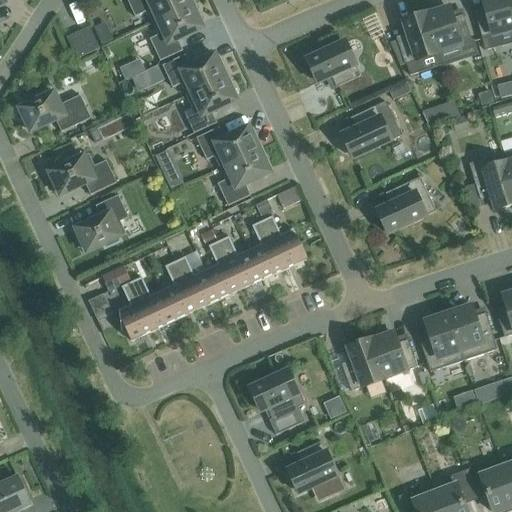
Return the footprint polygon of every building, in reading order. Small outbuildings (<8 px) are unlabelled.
[(147,12),(153,24),(194,5),(191,0),(126,0),(135,18),(147,12)] [(511,31),(511,14),(508,0),(483,0),(486,9),(475,12),(482,40),(511,31)] [(194,5),(153,24),(158,36),(150,40),(160,62),(183,52),(178,41),(203,29),(201,25),(203,24),(194,5)] [(439,9),(425,13),(439,54),(473,43),(463,16),(452,19),(449,8),(440,11),(439,9)] [(407,35),(396,38),(405,65),(439,54),(425,13),(403,21),(407,35)] [(90,28),(78,33),(88,55),(100,49),(90,28)] [(306,61),(317,84),(332,77),(337,88),(361,77),(345,43),(306,61)] [(181,85),(186,97),(228,78),(219,59),(217,60),(215,56),(190,67),(185,56),(162,67),(173,89),(181,85)] [(228,78),(186,97),(192,109),(184,113),(194,135),(217,124),(211,113),(236,101),(235,97),(237,96),(228,78)] [(37,102),(20,110),(21,112),(19,113),(27,131),(29,130),(31,133),(56,121),(61,133),(91,120),(81,96),(60,106),(54,94),(51,95),(50,91),(35,98),(37,102)] [(342,136),(353,160),(391,142),(375,107),(351,119),(356,130),(342,136)] [(430,130),(459,121),(455,109),(426,119),(430,130)] [(149,135),(162,132),(159,118),(146,121),(149,135)] [(132,122),(101,133),(106,146),(136,135),(132,122)] [(215,158),(220,169),(262,150),(253,131),(251,132),(249,128),(224,140),(219,129),(196,139),(206,161),(215,158)] [(474,130),(453,133),(454,143),(476,140),(474,130)] [(86,141),(92,157),(106,151),(99,136),(86,141)] [(262,150),(220,169),(226,181),(217,185),(228,207),(250,197),(245,186),(270,174),(268,170),(270,169),(262,150)] [(65,161),(67,165),(49,173),(51,176),(49,177),(57,195),(59,194),(60,197),(86,185),(91,196),(117,184),(107,162),(95,167),(89,155),(81,159),(79,155),(65,161)] [(511,206),(511,182),(504,155),(470,165),(481,202),(492,198),(496,211),(511,206)] [(377,212),(388,235),(437,212),(421,178),(386,194),(391,205),(377,212)] [(76,230),(77,233),(75,234),(84,252),(86,251),(87,253),(104,245),(106,249),(120,243),(118,239),(126,235),(120,223),(129,219),(118,196),(96,207),(101,218),(76,230)] [(262,223),(285,271),(308,261),(294,230),(281,236),(273,218),(262,223)] [(263,281),(285,271),(262,223),(252,227),(261,246),(249,251),(263,281)] [(192,245),(213,237),(209,227),(188,235),(192,245)] [(263,281),(249,251),(238,256),(229,238),(219,243),(241,291),(263,281)] [(241,291),(219,243),(209,248),(217,266),(206,271),(220,301),(241,291)] [(186,259),(176,263),(198,312),(220,301),(206,271),(194,277),(186,259)] [(198,312),(176,263),(165,268),(174,286),(162,291),(176,322),(198,312)] [(132,283),(155,332),(176,322),(162,291),(151,297),(142,279),(132,283)] [(129,335),(132,342),(155,332),(132,283),(122,288),(130,306),(118,312),(124,326),(121,333),(129,335)] [(511,335),(511,293),(504,296),(508,307),(496,311),(505,338),(511,335)] [(97,328),(112,323),(105,302),(90,306),(97,328)] [(461,307),(447,312),(464,362),(498,350),(486,314),(475,318),(471,307),(462,310),(461,307)] [(464,362),(447,312),(434,317),(435,319),(426,322),(430,333),(419,337),(431,373),(464,362)] [(384,335),(370,340),(384,380),(418,368),(408,341),(397,345),(393,334),(385,337),(384,335)] [(384,380),(370,340),(348,348),(353,361),(342,365),(352,392),(384,380)] [(288,372),(249,390),(260,413),(274,406),(279,417),(304,406),(288,372)] [(287,471),(298,495),(337,477),(321,443),(297,454),(302,465),(287,471)] [(511,464),(502,468),(511,495),(511,454),(510,455),(511,460),(511,464)] [(487,464),(465,472),(474,496),(485,492),(492,511),(500,511),(502,511),(508,511),(511,511),(511,495),(502,468),(491,473),(487,464)] [(446,489),(435,494),(441,511),(467,511),(463,500),(474,496),(465,472),(442,480),(446,489)] [(0,511),(15,511),(32,505),(32,503),(30,504),(19,478),(17,479),(17,480),(0,487),(0,511)] [(441,511),(435,494),(423,498),(420,489),(398,498),(403,511),(441,511)]
